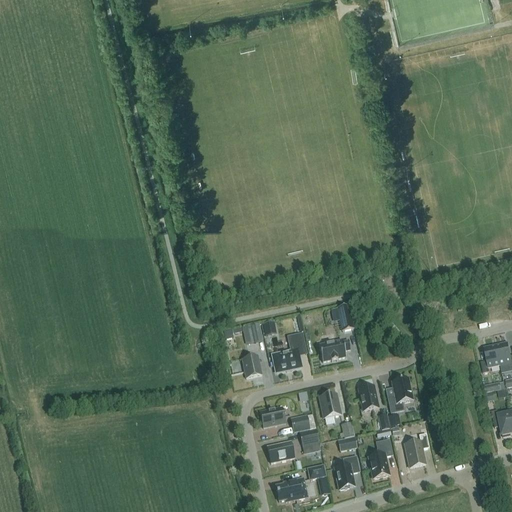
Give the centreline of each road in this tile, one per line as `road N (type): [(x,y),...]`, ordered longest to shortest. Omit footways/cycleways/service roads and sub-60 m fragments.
road 1 (residential): [(264,511),(245,421),(251,400),(401,364),(438,340),(511,326)]
road 2 (residential): [(345,511),(470,472)]
